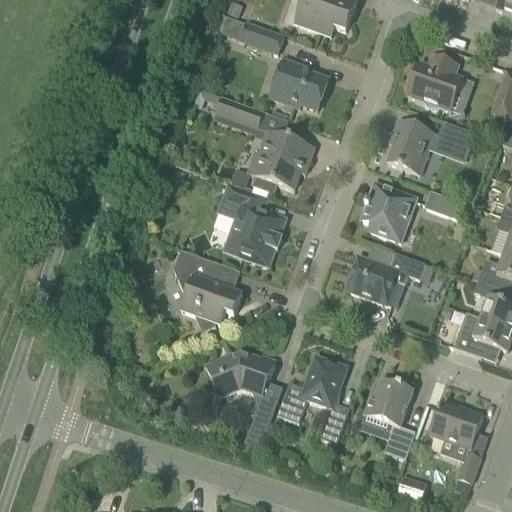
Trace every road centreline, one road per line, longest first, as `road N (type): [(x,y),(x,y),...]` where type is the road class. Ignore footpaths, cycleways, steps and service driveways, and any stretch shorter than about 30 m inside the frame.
road 1 (residential): [(511,400),(314,324),(308,305),(394,38),(413,24),(511,58)]
road 2 (secondary): [(33,419),(177,0)]
road 3 (secondary): [(142,0),(2,409)]
road 4 (residential): [(318,511),(33,419)]
